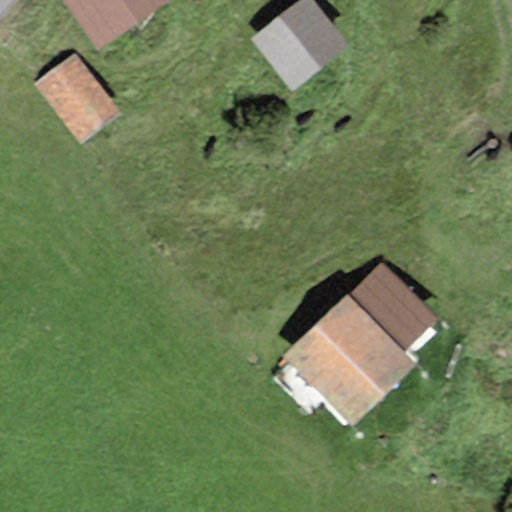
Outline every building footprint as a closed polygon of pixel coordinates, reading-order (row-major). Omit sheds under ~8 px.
[(59,0),(96,53),(173,0),(59,0)] [(292,94),(354,46),(319,0),(305,0),(252,42),(292,94)] [(121,113),(75,55),(34,87),(79,145),(121,113)] [(385,262),(350,295),(404,351),(439,318),(385,262)] [(353,427),(417,366),(404,351),(350,295),(286,356),(353,427)]
